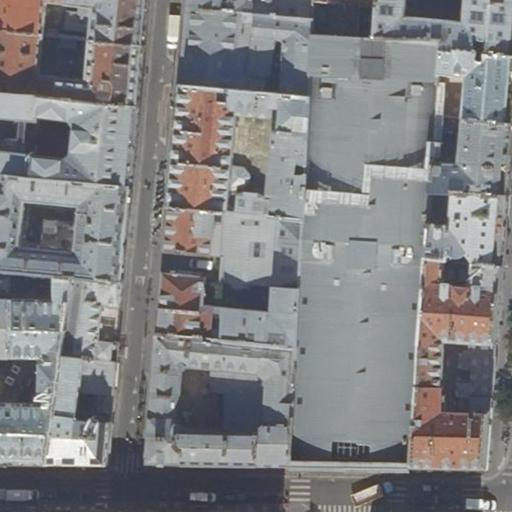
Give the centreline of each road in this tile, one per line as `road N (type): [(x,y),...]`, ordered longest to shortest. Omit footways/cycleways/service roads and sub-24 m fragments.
road 1 (residential): [(167,0),(122,489)]
road 2 (residential): [(122,489),(353,492)]
road 3 (residential): [(353,492),(511,494)]
road 4 (residential): [(0,487),(122,489)]
